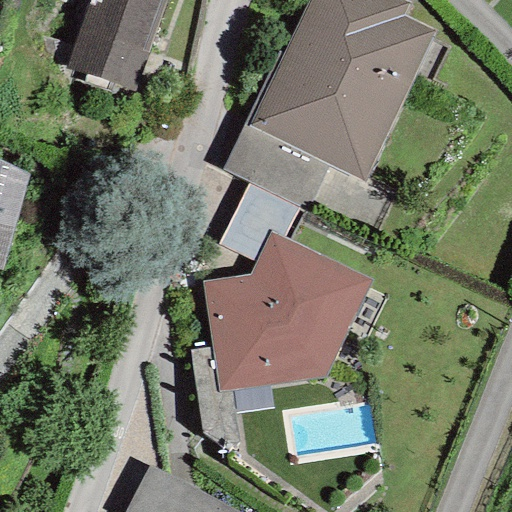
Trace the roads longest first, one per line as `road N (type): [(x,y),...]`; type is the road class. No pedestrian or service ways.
road 1 (residential): [(454,0),(511,61),(511,382),(459,511)]
road 2 (residential): [(77,511),(241,0)]
